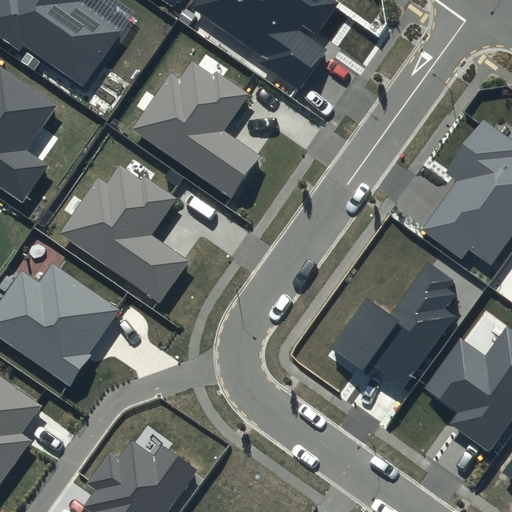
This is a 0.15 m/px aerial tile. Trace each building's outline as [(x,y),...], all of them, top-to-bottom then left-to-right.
[(80,0),(0,0),(0,37),(20,51),(23,46),(84,88),(123,32),(80,1),(80,0)] [(338,3),(334,0),(195,0),(191,6),(266,57),(261,65),(299,91),(328,50),(299,30),(303,25),(316,35),(338,3)] [(213,76),(191,62),(180,78),(172,73),(132,130),(231,197),(259,156),(224,132),(251,94),(217,71),(213,76)] [(57,105),(0,66),(0,187),(23,203),(48,166),(26,150),(57,105)] [(511,138),(483,118),(444,173),(456,181),(422,229),(461,257),(468,247),(491,264),(511,234),(511,138)] [(141,180),(119,165),(107,183),(99,178),(59,234),(159,303),(187,262),(150,236),(176,198),(144,176),(141,180)] [(455,280),(429,261),(390,316),(366,299),(331,347),(365,371),(370,363),(405,388),(456,317),(445,309),(455,294),(448,289),(455,280)] [(119,310),(51,263),(39,281),(22,269),(0,301),(0,338),(71,387),(92,356),(89,354),(119,310)] [(511,420),(511,328),(506,324),(485,355),(460,337),(424,389),(458,413),(450,424),(490,452),(511,420)] [(42,406),(0,375),(0,484),(31,440),(22,434),(42,406)] [(166,511),(197,470),(161,444),(152,456),(131,441),(118,459),(109,452),(86,484),(95,490),(82,507),(89,511),(166,511)] [(511,460),(503,472),(511,478),(511,460)]
